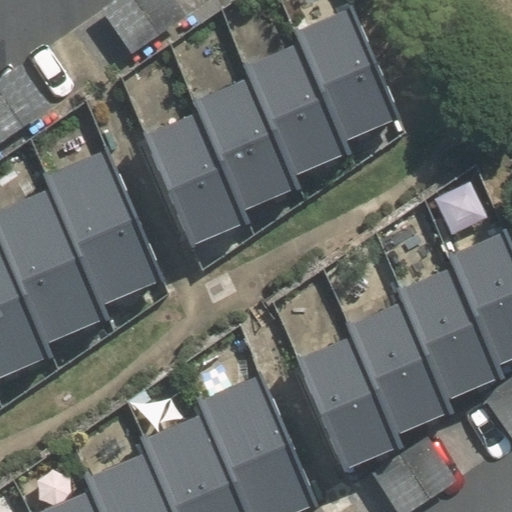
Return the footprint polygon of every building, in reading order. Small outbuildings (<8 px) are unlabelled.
[(120,0),(105,11),(138,58),(192,21),(177,0),(120,0)] [(356,12),(298,36),(303,46),(344,136),(400,111),(356,12)] [(303,46),(248,69),(253,81),(292,173),(350,150),(344,136),(303,46)] [(0,83),(0,147),(3,152),(56,115),(23,68),(0,83)] [(253,81),(196,103),(202,116),(241,207),(297,186),(292,173),(253,81)] [(202,116),(145,138),(190,243),(246,219),(241,207),(202,116)] [(116,161),(53,186),(58,199),(103,302),(167,275),(116,161)] [(58,199),(0,223),(0,234),(1,238),(46,340),(109,316),(103,302),(58,199)] [(511,353),(511,239),(510,235),(454,259),(457,267),(494,362),(511,353)] [(1,238),(0,238),(0,371),(50,351),(46,340),(1,238)] [(457,267),(400,292),(406,304),(444,393),(498,372),(494,362),(457,267)] [(406,304),(350,329),(355,341),(394,429),(449,408),(444,393),(406,304)] [(355,341),(301,363),(344,465),(400,442),(394,429),(355,341)] [(511,379),(482,399),(511,442),(511,379)] [(284,511),(314,499),(266,386),(205,410),(210,424),(247,511),(284,511)] [(247,511),(210,424),(149,448),(154,460),(175,511),(247,511)] [(416,511),(460,483),(428,436),(371,474),(396,511),(416,511)] [(175,511),(154,460),(92,487),(94,500),(99,511),(175,511)] [(99,511),(94,500),(67,511),(99,511)]
